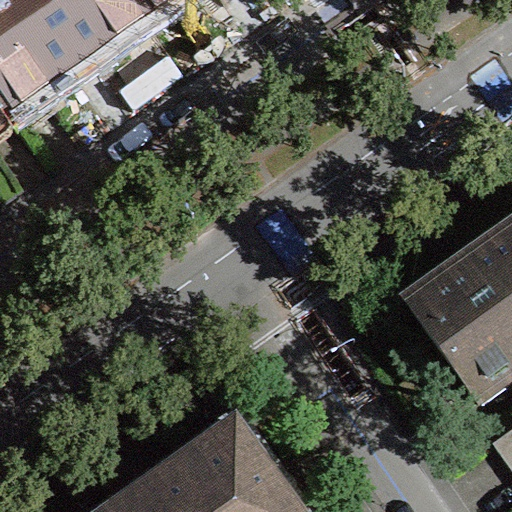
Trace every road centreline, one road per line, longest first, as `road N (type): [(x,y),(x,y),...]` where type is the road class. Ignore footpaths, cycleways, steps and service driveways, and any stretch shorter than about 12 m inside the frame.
road 1 (residential): [(0,267),(381,0)]
road 2 (secondary): [(239,251),(511,64)]
road 3 (residential): [(239,251),(416,511)]
road 4 (secondary): [(0,421),(239,251)]
